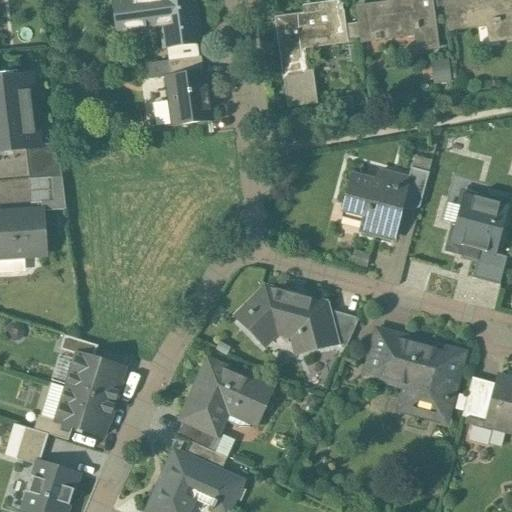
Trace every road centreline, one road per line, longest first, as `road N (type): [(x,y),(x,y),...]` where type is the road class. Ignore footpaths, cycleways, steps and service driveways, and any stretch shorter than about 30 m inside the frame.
road 1 (residential): [(236,246),(163,371),(98,511)]
road 2 (residential): [(231,0),(258,203),(236,246)]
road 3 (residential): [(236,246),(474,313)]
